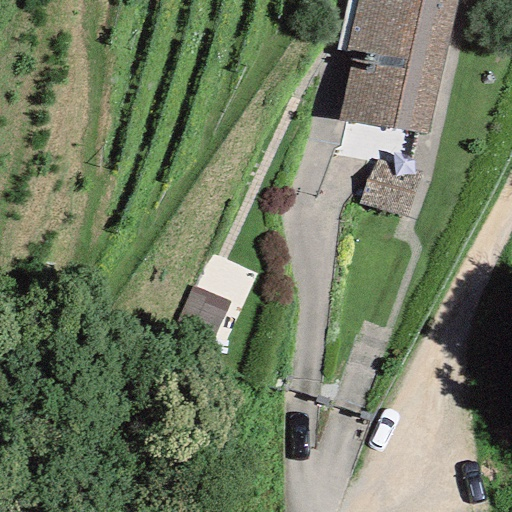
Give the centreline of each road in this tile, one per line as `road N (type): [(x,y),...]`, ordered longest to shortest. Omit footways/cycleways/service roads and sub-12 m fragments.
road 1 (unclassified): [(511,197),(394,460),(327,511)]
road 2 (unclassified): [(308,511),(297,495),(315,221)]
